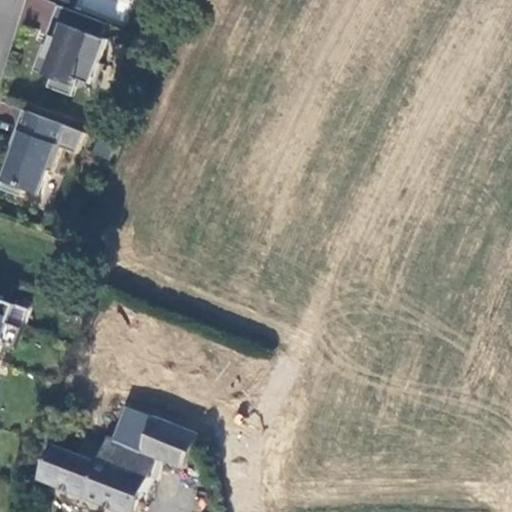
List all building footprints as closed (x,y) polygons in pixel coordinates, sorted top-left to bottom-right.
[(48,0),(28,0),(22,24),(48,31),(56,2),(48,0)] [(49,36),(55,38),(51,47),(46,45),(36,71),(54,78),(50,88),(74,97),(78,87),(82,89),(84,82),(98,87),(107,65),(103,64),(111,42),(105,39),(110,25),(61,6),(49,36)] [(25,110),(11,148),(16,150),(1,189),(23,198),(26,190),(40,195),(49,171),(54,173),(63,149),(78,154),(86,134),(25,110)] [(0,353),(3,346),(17,351),(25,329),(11,324),(18,306),(0,299),(0,353)] [(185,466),(198,436),(127,410),(116,441),(156,457),(185,466)] [(146,480),(156,457),(116,441),(108,437),(105,448),(101,462),(146,480)] [(125,511),(133,511),(146,480),(101,462),(105,448),(88,442),(82,459),(53,447),(42,479),(125,511)]
